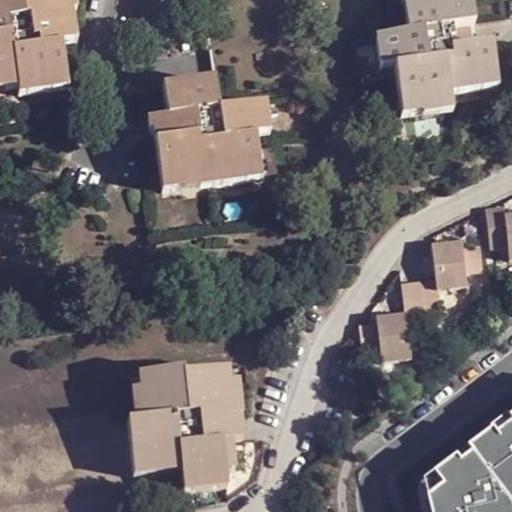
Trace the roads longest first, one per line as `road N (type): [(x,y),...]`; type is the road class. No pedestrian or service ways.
road 1 (residential): [(257,511),(274,494),(324,349),(388,248),(411,226),(511,180)]
road 2 (residential): [(373,511),(376,480),(394,461),(511,373)]
